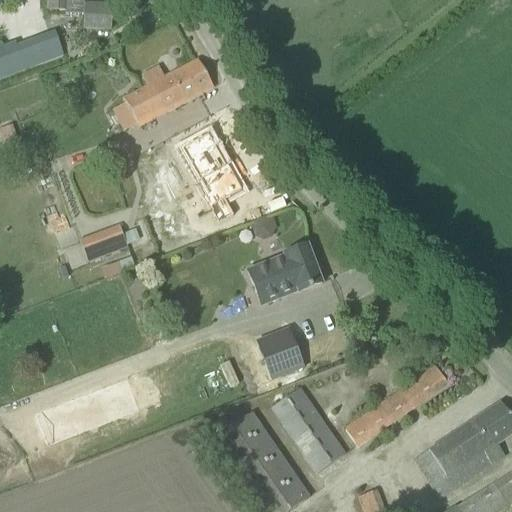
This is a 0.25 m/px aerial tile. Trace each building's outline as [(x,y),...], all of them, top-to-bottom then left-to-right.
[(111,7),(83,6),(83,0),(48,0),(48,12),(66,13),(66,17),(83,18),(82,30),(110,31),(111,7)] [(4,47),(1,41),(0,41),(0,82),(64,58),(55,33),(34,41),(34,42),(17,48),(15,44),(4,47)] [(212,90),(197,62),(164,80),(159,72),(142,82),(147,90),(123,103),(139,131),(212,90)] [(186,157),(234,138),(224,114),(177,132),(186,157)] [(16,143),(11,128),(0,131),(0,134),(4,147),(16,143)] [(120,227),(79,240),(86,264),(127,252),(120,227)] [(307,248),(247,270),(260,307),(298,294),(298,295),(321,286),(307,248)] [(264,363),(270,382),(300,370),(284,332),(257,343),(264,363)] [(346,431),(358,448),(447,386),(435,370),(346,431)] [(127,380),(35,415),(48,447),(139,411),(127,380)] [(301,391),(271,411),(316,476),(346,456),(301,391)] [(511,436),(511,423),(499,405),(413,462),(440,502),(505,458),(498,447),(511,436)] [(253,416),(212,444),(258,511),(293,511),(311,500),(253,416)] [(511,476),(455,511),(501,511),(511,505),(511,476)] [(358,500),(362,511),(383,511),(377,493),(358,500)]
